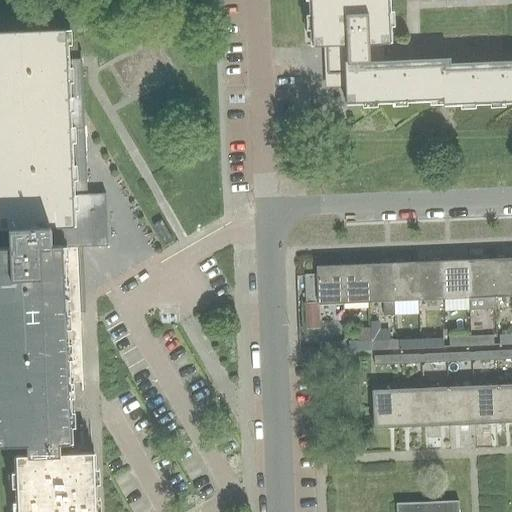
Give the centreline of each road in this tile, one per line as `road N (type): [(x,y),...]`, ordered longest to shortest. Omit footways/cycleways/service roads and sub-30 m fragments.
road 1 (residential): [(282,511),(267,210)]
road 2 (residential): [(267,210),(511,199)]
road 3 (residential): [(267,210),(256,0)]
road 4 (unknown): [(123,298),(90,308),(88,376),(109,410)]
